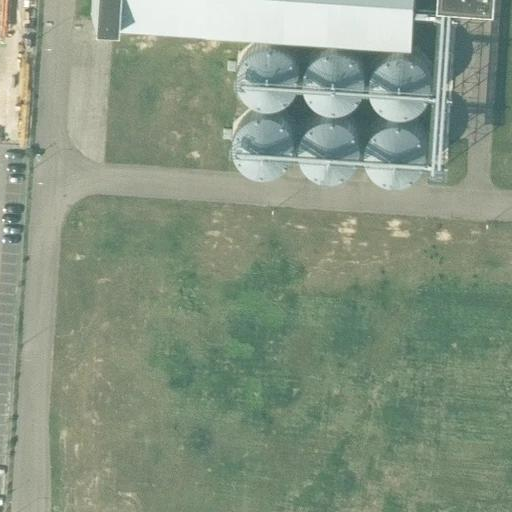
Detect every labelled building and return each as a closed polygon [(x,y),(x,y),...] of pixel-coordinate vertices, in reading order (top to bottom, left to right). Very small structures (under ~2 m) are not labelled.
[(414,41),(416,0),(93,0),(92,21),(414,41)] [(300,75),(301,70),(300,64),(299,59),(297,54),(293,50),(290,46),(285,43),(280,41),(275,39),(270,39),(265,39),(260,41),(255,43),(250,46),(247,50),(243,54),(241,59),(240,64),(239,70),(240,75),(241,80),(243,85),(246,89),(250,93),(255,96),(260,98),(265,100),(270,100),(275,100),(280,98),(285,96),(290,93),(293,89),(297,85),(299,80),(300,75)] [(366,79),(366,74),(366,68),(364,63),(362,58),(359,54),(355,50),(351,47),(346,45),(341,44),(336,43),(330,44),(325,45),(320,47),(316,50),(312,54),(309,58),(307,63),(306,68),(305,74),(306,79),(307,84),(309,89),(312,93),(316,97),(320,100),(325,102),(330,104),(336,104),(341,104),(346,102),(351,100),(355,97),(359,93),(362,89),(364,84),(366,79)] [(431,84),(431,79),(431,73),(429,68),(427,64),(424,59),(421,56),(416,52),(411,50),(406,49),(401,48),(396,49),(391,50),(386,52),(382,56),(378,59),(375,64),(373,68),(371,73),(371,79),(371,84),(373,89),(375,94),(378,98),(382,102),(386,105),(391,107),(396,108),(401,109),(406,108),(411,107),(416,105),(420,102),(424,98),(427,94),(429,89),(431,84)] [(295,143),(295,138),(295,133),(294,128),(291,123),(288,118),(284,115),(280,112),(275,109),(270,108),(265,108),(260,108),(254,109),(250,112),(245,115),(241,118),(238,123),(236,128),(235,133),(234,138),(235,143),(236,149),(238,153),(241,158),(245,161),(250,165),(254,167),(260,168),(265,169),(270,168),(275,167),(280,165),(284,161),(288,158),(291,153),(294,149),(295,143)] [(361,147),(361,142),(361,136),(360,131),(357,127),(354,122),(351,119),(346,116),(342,113),(337,112),(331,112),(326,112),(321,113),(317,116),(312,119),(309,122),(306,127),(303,131),(302,136),(302,142),(302,147),(303,152),(306,157),(309,161),(312,165),(317,167),(321,170),(326,171),(331,172),(337,171),(342,170),(346,168),(351,165),(354,161),(357,157),(360,152),(361,147)] [(428,152),(429,146),(428,141),(427,136),(425,131),(421,126),(418,123),(413,120),(408,117),(403,116),(398,115),(392,116),(387,117),(382,120),(378,123),(374,126),(371,131),(369,136),(367,141),(367,146),(367,152),(369,157),(371,162),(374,166),(378,170),(382,173),(387,176),(392,177),(398,178),(403,177),(408,176),(413,173),(418,170),(422,166),(425,162),(427,157),(428,152)]
